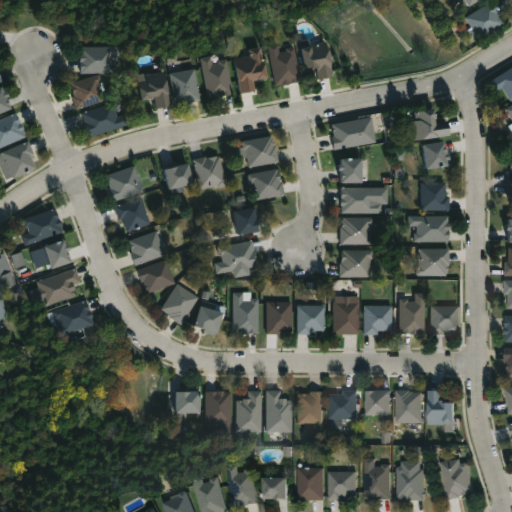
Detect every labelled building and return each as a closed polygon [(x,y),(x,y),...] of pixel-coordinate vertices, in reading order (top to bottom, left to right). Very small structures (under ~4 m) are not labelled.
[(500,22),(473,38),(461,17),(489,0),(496,12),(494,13),(500,22)] [(297,31),(299,39),(306,37),(307,42),(322,39),(329,75),(314,78),(312,66),(306,67),(306,64),(298,66),(292,32),(297,31)] [(276,46),(277,51),(284,49),(283,47),(291,45),(298,79),(274,85),(266,45),(275,43),(276,46)] [(110,56),(110,62),(113,62),(113,72),(77,72),(76,53),(77,53),(77,45),(118,45),(118,56),(110,56)] [(248,78),(251,89),(236,92),(230,66),(232,65),(230,58),(247,54),(246,48),(256,46),(262,75),(248,78)] [(208,55),(209,63),(224,58),(231,93),(206,98),(198,56),(208,55)] [(511,96),(505,101),(491,77),(511,64),(511,96)] [(185,102),(172,104),(167,72),(192,67),(198,99),(185,102)] [(161,70),(167,104),(152,107),(149,96),(136,98),(132,79),(142,77),(141,74),(161,70)] [(96,81),(103,99),(74,109),(67,85),(69,85),(68,82),(94,73),(97,80),(96,81)] [(0,88),(7,85),(10,90),(12,89),(15,95),(12,96),(16,107),(0,114),(0,88)] [(112,110),(114,116),(122,113),(125,123),(86,136),(78,111),(111,101),(114,109),(112,110)] [(511,134),(511,135),(505,126),(510,123),(501,108),(511,101),(511,134)] [(432,118),(433,120),(444,118),(447,133),(413,139),(410,120),(415,119),(413,109),(429,106),(432,118)] [(20,128),(24,137),(0,147),(0,116),(13,111),(20,128)] [(364,143),(332,149),(330,134),(331,134),(329,123),(359,117),(364,143)] [(268,135),(271,145),(273,144),(276,161),(246,166),(245,156),(236,158),(234,147),(239,146),(238,140),(268,135)] [(34,167),(11,178),(10,175),(3,178),(0,171),(0,151),(25,139),(31,152),(28,154),(34,167)] [(439,143),(440,152),(443,151),(444,158),(441,158),(442,164),(421,167),(418,143),(439,140),(439,143)] [(214,154),(216,155),(223,184),(214,186),(214,184),(197,188),(190,158),(214,154)] [(357,158),(357,182),(335,182),(335,169),(333,169),(335,157),(357,157),(357,158)] [(187,181),(162,187),(157,168),(182,162),(187,181)] [(141,190),(108,201),(104,188),(107,187),(103,174),(132,164),(141,190)] [(276,179),(278,180),(281,194),(254,199),(249,172),(273,167),(276,179)] [(442,190),(442,195),(446,195),(445,209),(417,209),(417,181),(442,181),(442,190)] [(373,186),(373,194),(380,194),(380,213),(339,212),(338,186),(373,186)] [(139,196),(148,223),(125,231),(120,217),(116,218),(111,205),(139,196)] [(252,230),(231,233),(228,210),(254,206),(255,217),(250,218),(252,230)] [(52,208),(59,225),(58,225),(60,231),(22,245),(19,235),(25,233),(24,228),(22,228),(19,219),(52,208)] [(445,224),(445,240),(412,240),(412,231),(414,231),(414,224),(406,224),(406,214),(445,214),(445,224)] [(368,244),(337,243),(337,226),(339,226),(340,216),(370,216),(371,218),(371,223),(369,225),(368,244)] [(511,241),(504,241),(504,229),(501,229),(501,223),(503,223),(503,217),(511,217),(511,241)] [(162,254),(132,265),(128,252),(130,251),(126,239),(154,229),(162,254)] [(57,238),(59,244),(61,243),(64,249),(61,250),(65,261),(53,265),(48,251),(40,254),(37,245),(57,238)] [(251,252),(252,257),(250,257),(252,266),(213,273),(211,263),(220,262),(219,254),(216,255),(215,246),(248,240),(251,252)] [(445,274),(416,274),(415,272),(415,267),(416,265),(416,247),(447,247),(447,264),(445,264),(445,274)] [(511,275),(503,276),(502,261),(507,261),(507,247),(511,247),(511,275)] [(367,276),(337,276),(337,263),(338,263),(338,252),(340,252),(340,249),(368,249),(370,251),(370,255),(368,258),(367,276)] [(164,258),(173,283),(144,293),(141,282),(139,282),(134,269),(164,258)] [(73,294),(48,303),(39,279),(73,267),(78,280),(70,283),(73,294)] [(0,272),(1,275),(13,269),(19,282),(6,288),(4,282),(0,283),(0,272)] [(511,279),(511,308),(507,308),(507,294),(502,294),(502,279),(511,279)] [(179,324),(167,316),(168,315),(158,308),(175,283),(196,297),(179,324)] [(249,291),(249,297),(256,297),(256,332),(230,332),(230,291),(249,291)] [(422,292),(422,332),(396,333),(397,298),(406,298),(406,300),(412,300),(412,292),(422,292)] [(89,317),(91,324),(56,336),(53,326),(58,324),(56,317),(53,318),(50,310),(85,298),(91,317),(89,317)] [(0,299),(7,299),(9,318),(5,318),(6,328),(0,328),(0,299)] [(213,304),(212,310),(218,312),(211,334),(201,331),(202,329),(188,325),(194,305),(197,306),(199,299),(213,304)] [(357,301),(356,333),(331,332),(332,300),(357,301)] [(277,331),(277,334),(263,333),(263,301),(290,301),(289,331),(277,331)] [(298,333),(294,333),(295,304),(322,304),(322,329),(308,329),(308,333),(298,333)] [(365,333),(362,333),(362,304),(390,305),(390,329),(376,329),(376,333),(365,333)] [(431,334),(429,334),(429,304),(455,304),(455,329),(442,329),(442,334),(431,334)] [(511,342),(504,342),(504,334),(502,334),(503,316),(511,315),(511,342)] [(511,347),(511,373),(505,373),(505,361),(503,361),(503,348),(511,347)] [(511,413),(506,414),(502,388),(511,386),(511,413)] [(222,390),(229,391),(228,432),(218,432),(218,424),(215,424),(215,426),(203,425),(203,390),(222,390)] [(259,431),(233,431),(234,400),(239,400),(239,398),(245,398),(245,390),(260,390),(259,431)] [(278,390),(278,397),(283,397),(283,400),(290,400),(290,431),(263,431),(263,390),(278,390)] [(320,423),(295,423),(294,393),(307,393),(307,390),(320,391),(320,423)] [(328,419),(327,393),(342,393),(342,390),(356,390),(355,419),(328,419)] [(389,390),(389,415),(364,415),(364,390),(389,390)] [(408,390),(408,391),(412,391),(412,392),(421,392),(421,423),(415,423),(415,429),(408,429),(408,423),(394,423),(394,390),(408,390)] [(441,391),(441,402),(451,402),(451,425),(429,425),(425,416),(426,390),(441,391)] [(193,391),(193,412),(169,411),(170,391),(193,391)] [(374,458),(374,467),(381,467),(381,464),(389,464),(389,499),(363,497),(363,458),(374,458)] [(458,459),(459,463),(464,463),(466,464),(471,492),(459,494),(460,497),(445,500),(439,462),(458,459)] [(236,465),(237,473),(244,472),(243,469),(251,468),(256,502),(232,506),(225,466),(236,465)] [(310,466),(323,468),(323,500),(297,500),(297,467),(310,466)] [(406,468),(406,469),(423,470),(423,500),(405,499),(395,497),(396,468),(398,466),(403,466),(406,468)] [(331,500),(328,500),(328,471),(356,471),(355,495),(341,495),(341,500),(331,500)] [(282,473),(282,477),(284,477),(284,499),(274,499),(274,502),(260,501),(260,478),(269,478),(269,473),(282,473)] [(200,475),(203,483),(209,481),(209,478),(217,476),(227,509),(218,511),(201,511),(191,478),(200,475)] [(164,511),(160,503),(177,495),(177,493),(183,490),(185,492),(194,511),(164,511)]
